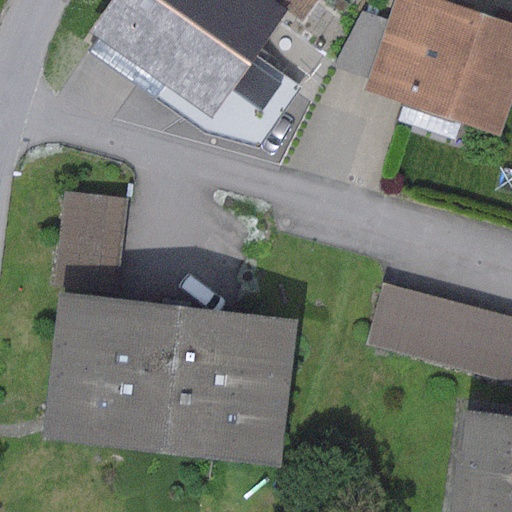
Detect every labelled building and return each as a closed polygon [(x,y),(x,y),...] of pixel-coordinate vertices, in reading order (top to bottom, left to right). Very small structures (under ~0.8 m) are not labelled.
[(105,0),(83,32),(93,39),(84,53),(125,81),(134,67),(252,149),(296,87),(252,56),(284,11),(268,0),(105,0)] [(315,0),(277,0),(303,17),(315,0)] [(490,19),(434,0),(392,0),(386,20),(359,11),(330,67),(365,80),(363,89),(403,102),(397,122),(450,140),(457,120),(496,133),(511,85),(511,13),(494,7),(490,19)] [(123,200),(61,193),(51,284),(113,291),(123,200)] [(511,317),(381,283),(366,342),(511,380),(511,317)] [(290,320),(49,291),(31,438),(272,467),(290,320)] [(511,511),(511,414),(453,408),(440,511),(511,511)]
